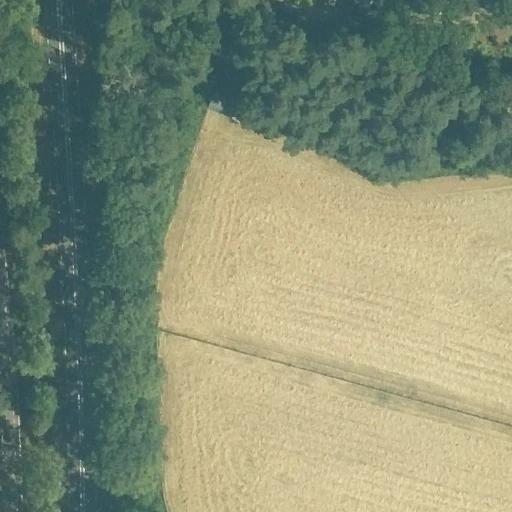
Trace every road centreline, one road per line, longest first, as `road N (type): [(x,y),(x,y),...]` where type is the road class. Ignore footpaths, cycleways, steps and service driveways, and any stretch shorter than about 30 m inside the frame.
road 1 (primary): [(83,511),(58,0)]
road 2 (tertiary): [(11,511),(0,316)]
